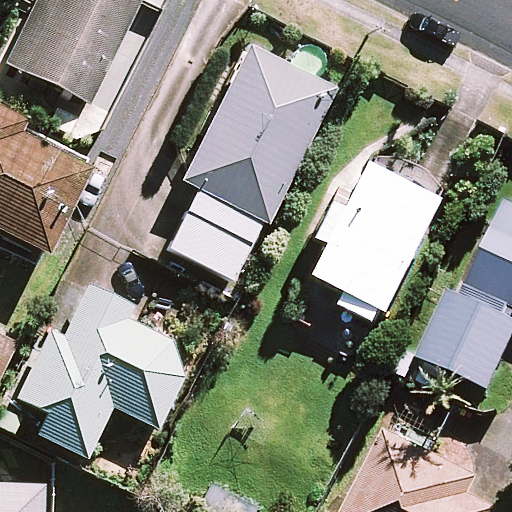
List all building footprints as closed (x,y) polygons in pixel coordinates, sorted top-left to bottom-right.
[(138,0),(37,0),(4,67),(86,107),(138,0)] [(333,92),(247,50),(181,184),(198,192),(168,252),(232,283),(263,222),(268,224),(333,92)] [(88,167),(0,121),(0,236),(41,258),(88,167)] [(308,241),(319,246),(304,277),(349,300),(343,313),(383,333),(447,206),(361,163),(346,192),(335,186),(308,241)] [(511,206),(510,205),(462,301),(451,296),(419,360),(487,395),(511,346),(511,206)] [(155,431),(194,356),(126,320),(132,308),(91,286),(59,346),(47,340),(16,400),(48,417),(38,437),(84,461),(112,408),(155,431)] [(0,376),(15,347),(0,338),(0,376)] [(471,480),(384,436),(346,511),(492,511),(493,511),(463,496),(471,480)] [(0,511),(48,511),(49,492),(0,491),(0,511)]
